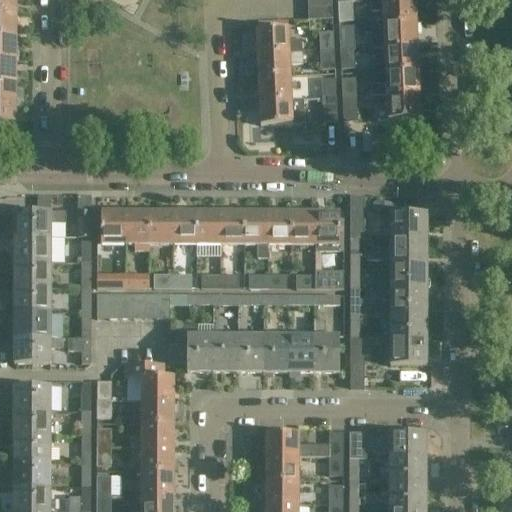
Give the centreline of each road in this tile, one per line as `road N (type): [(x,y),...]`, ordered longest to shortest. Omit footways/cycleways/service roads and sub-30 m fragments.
road 1 (residential): [(212,511),(211,430),(231,410),(458,408)]
road 2 (residential): [(457,190),(220,176)]
road 3 (residential): [(220,176),(217,17),(226,4),(287,0)]
road 4 (residential): [(458,408),(457,190)]
road 5 (residential): [(450,0),(457,190)]
road 6 (residential): [(49,175),(49,0)]
road 7 (residential): [(220,176),(49,175)]
